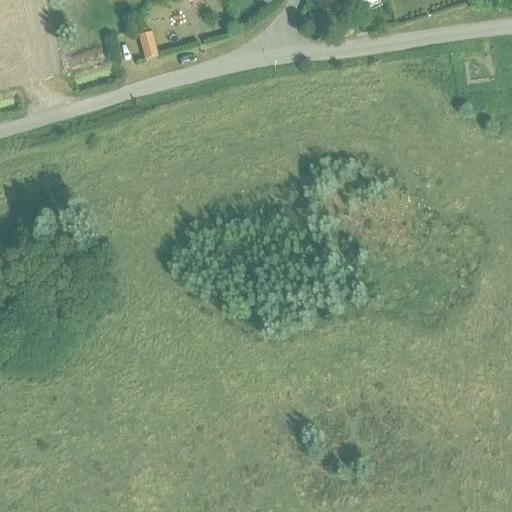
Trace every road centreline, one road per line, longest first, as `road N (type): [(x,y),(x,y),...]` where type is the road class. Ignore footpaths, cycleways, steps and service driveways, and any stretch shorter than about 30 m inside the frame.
road 1 (residential): [(244,64),(511,30)]
road 2 (unclassified): [(0,133),(135,91)]
